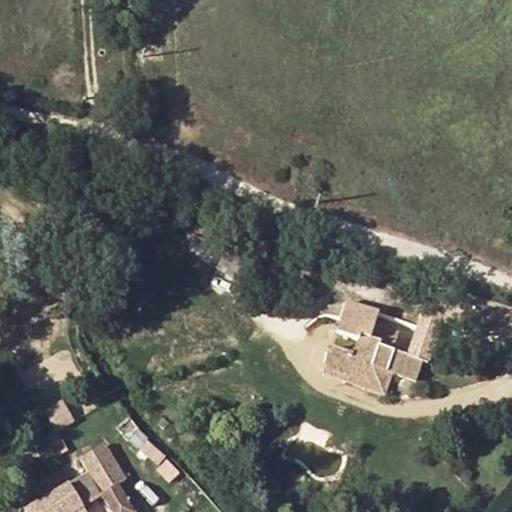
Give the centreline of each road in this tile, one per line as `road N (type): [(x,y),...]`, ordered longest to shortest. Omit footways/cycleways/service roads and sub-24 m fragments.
road 1 (residential): [(511,288),(142,150),(0,109)]
road 2 (unknown): [(95,137),(90,0)]
